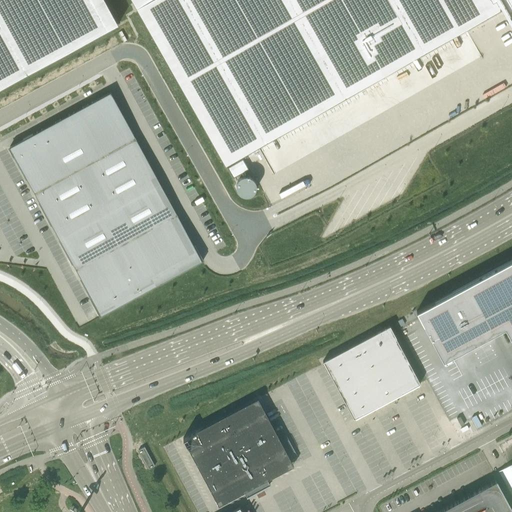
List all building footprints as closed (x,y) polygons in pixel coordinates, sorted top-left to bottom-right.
[(0,0),(0,88),(119,23),(106,0),(0,0)] [(511,0),(132,0),(134,2),(139,11),(225,163),(499,8),(504,5),(511,19),(511,0)] [(110,92),(9,147),(101,315),(202,260),(110,92)] [(243,158),(227,167),(233,177),(249,168),(243,158)] [(426,306),(416,311),(443,361),(479,341),(480,341),(505,327),(511,340),(511,259),(453,291),(426,306)] [(420,383),(390,325),(381,330),(323,361),(354,418),(420,383)] [(205,426),(183,438),(194,459),(218,504),(244,490),(244,492),(245,493),(247,496),(255,492),(256,492),(256,493),(257,493),(258,493),(259,493),(260,493),(261,493),(261,492),(262,491),(262,490),(262,489),(262,488),(270,484),(268,479),(267,478),(268,477),(271,476),(280,471),(283,469),(292,464),(263,409),(257,398),(245,405),(236,410),(205,426)] [(138,450),(143,459),(150,456),(144,447),(138,450)] [(143,459),(149,469),(155,466),(150,456),(143,459)] [(511,464),(508,467),(499,471),(505,483),(510,491),(511,495),(511,464)] [(511,511),(511,507),(497,480),(497,479),(490,482),(454,502),(446,506),(435,511),(511,511)]
